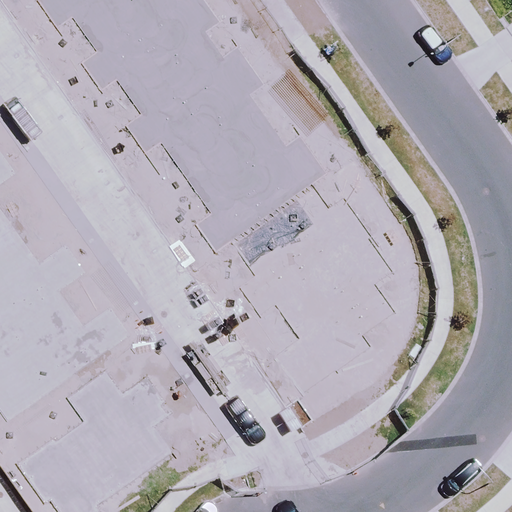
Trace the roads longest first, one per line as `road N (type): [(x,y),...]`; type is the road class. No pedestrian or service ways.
road 1 (residential): [(511,240),(471,155),(363,0)]
road 2 (residential): [(372,511),(439,460),(480,415),(511,340)]
